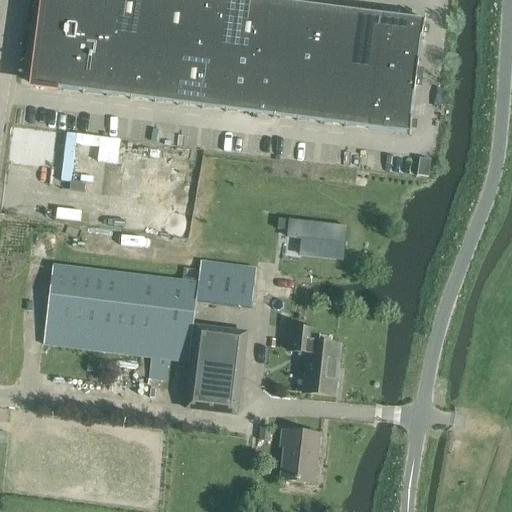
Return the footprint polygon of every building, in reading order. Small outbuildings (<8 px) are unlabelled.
[(44,15),(42,30),(66,34),(70,0),(46,0),(44,15)] [(70,0),(66,34),(90,37),(94,0),(70,0)] [(94,0),(90,37),(114,40),(118,0),(94,0)] [(118,0),(114,40),(138,43),(143,0),(118,0)] [(143,0),(138,43),(161,46),(167,0),(143,0)] [(167,0),(161,46),(185,49),(191,0),(167,0)] [(191,0),(185,49),(209,52),(215,0),(191,0)] [(215,0),(209,52),(233,55),(240,0),(215,0)] [(240,0),(233,55),(257,58),(264,0),(263,0),(263,1),(254,0),(240,0)] [(264,0),(257,58),(280,61),(288,3),(287,3),(287,4),(265,1),(265,0),(264,0)] [(280,61),(304,64),(312,6),(311,6),(311,7),(289,4),(289,3),(288,3),(280,61)] [(304,64),(328,67),(336,9),(335,9),(335,10),(312,7),(313,6),(312,6),(304,64)] [(328,67),(352,70),(359,12),(359,13),(336,11),(336,9),(328,67)] [(359,12),(352,70),(376,73),(379,45),(383,17),(360,14),(360,12),(359,12)] [(383,17),(379,45),(420,50),(422,38),(425,21),(424,21),(424,22),(383,17)] [(58,91),(59,91),(66,34),(42,30),(40,46),(35,87),(58,90),(58,91)] [(82,94),(90,37),(66,34),(59,91),(59,92),(59,90),(82,93),(82,94)] [(106,97),(106,98),(114,40),(90,37),(82,94),(83,95),(83,93),(106,96),(106,97)] [(129,100),(130,101),(138,43),(114,40),(106,98),(107,98),(107,96),(130,99),(129,100)] [(153,104),(154,104),(161,46),(138,43),(130,101),(131,101),(131,99),(153,102),(153,104)] [(379,45),(376,73),(417,78),(420,50),(379,45)] [(177,107),(178,107),(185,49),(161,46),(154,104),(155,102),(177,105),(177,107)] [(201,110),(209,52),(185,49),(178,107),(178,105),(201,108),(201,110)] [(225,113),(233,55),(209,52),(201,110),(202,110),(202,108),(225,111),(225,113)] [(248,116),(249,116),(257,58),(233,55),(225,113),(226,113),(226,112),(249,114),(248,116)] [(272,119),(273,119),(280,61),(257,58),(249,116),(250,116),(250,115),(272,117),(272,119)] [(296,122),(297,122),(304,64),(280,61),(273,119),(274,118),(296,120),(296,122)] [(320,125),(328,67),(304,64),(297,122),(297,121),(320,124),(320,125)] [(344,128),(352,70),(328,67),(320,125),(321,125),(321,124),(344,127),(344,128)] [(369,130),(372,101),(376,73),(352,70),(344,128),(345,128),(345,127),(369,130)] [(376,73),(372,101),(413,107),(417,78),(376,73)] [(372,101),(369,130),(409,135),(409,136),(411,136),(411,119),(413,107),(372,101)] [(278,220),(277,230),(287,232),(288,221),(278,220)] [(287,232),(287,238),(302,240),(300,256),(341,261),(345,227),(315,224),(289,221),(288,221),(287,232)] [(53,267),(44,346),(189,364),(196,302),(251,310),(256,270),(201,263),(198,285),(53,267)] [(187,410),(236,416),(246,335),(197,329),(187,410)] [(303,394),(335,398),(341,348),(315,344),(317,332),(293,329),(290,352),(308,354),(303,394)] [(260,429),(259,441),(269,442),(270,430),(260,429)] [(281,481),(314,485),(320,436),(283,432),(281,448),(285,448),(281,481)]
